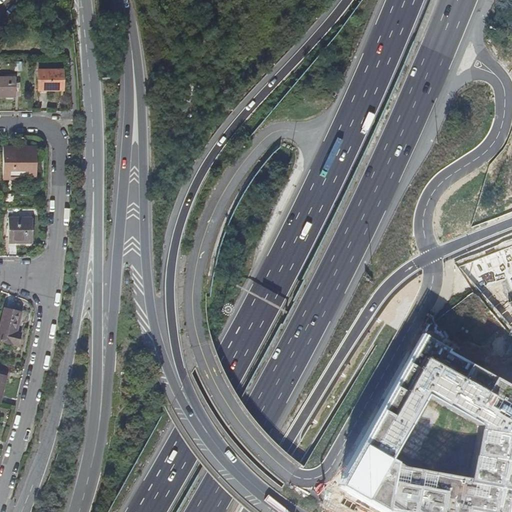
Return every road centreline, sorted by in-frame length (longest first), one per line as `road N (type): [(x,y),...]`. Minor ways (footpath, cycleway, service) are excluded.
road 1 (motorway): [(204,511),(403,138),(457,0)]
road 2 (motorway): [(402,0),(294,234),(150,511)]
road 3 (motorway): [(347,0),(214,153),(179,228),(169,276),(176,354),(213,446)]
road 4 (trunk): [(117,0),(129,122),(103,432),(90,469)]
road 5 (primary): [(127,0),(140,79),(152,318),(179,399),(213,446)]
road 6 (unclassified): [(93,193),(64,378),(21,509)]
road 7 (motorway): [(247,511),(382,291),(430,257)]
road 8 (trunk): [(93,193),(90,469)]
road 9 (residential): [(51,271),(27,403),(0,487)]
road 10 (primary): [(85,0),(93,193)]
road 11 (residential): [(0,123),(29,123),(57,142),(51,271)]
